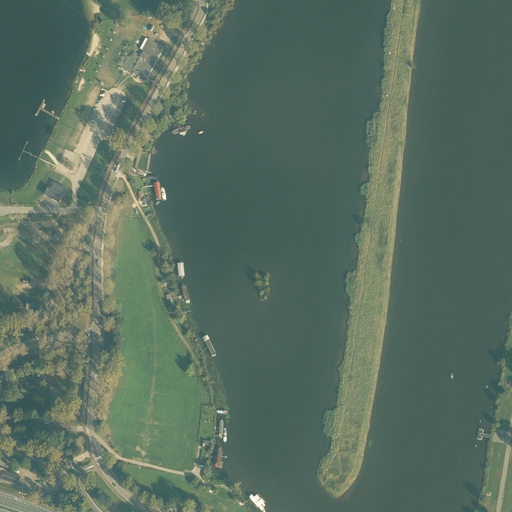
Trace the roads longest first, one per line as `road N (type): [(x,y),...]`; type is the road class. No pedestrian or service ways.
road 1 (unclassified): [(200,0),(194,26),(106,192),(96,248),(96,335)]
road 2 (unclassified): [(96,335),(94,450),(117,488),(151,511)]
